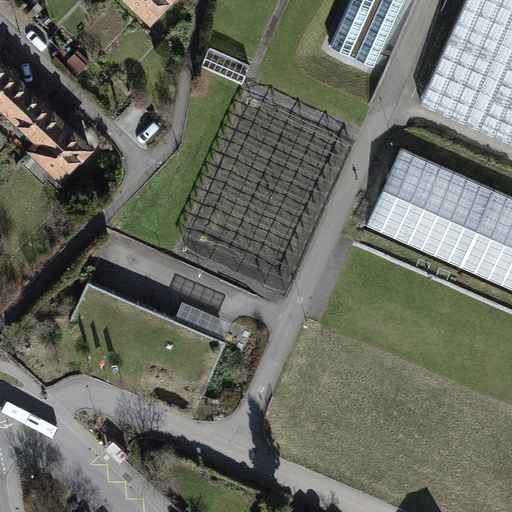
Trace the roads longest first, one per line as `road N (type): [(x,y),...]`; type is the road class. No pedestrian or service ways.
road 1 (unclassified): [(379,511),(98,396),(68,399),(33,428)]
road 2 (residential): [(0,21),(148,166)]
road 3 (residential): [(33,428),(130,511)]
